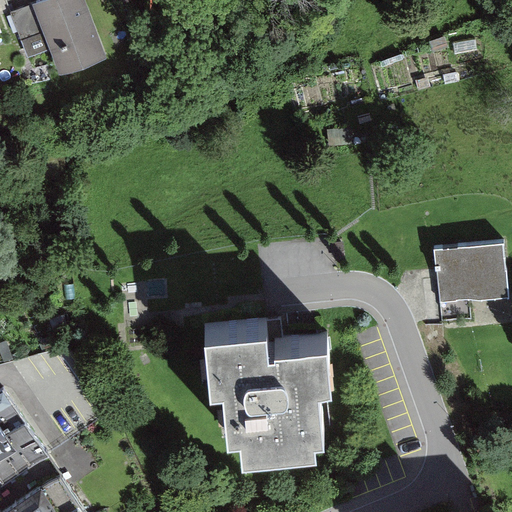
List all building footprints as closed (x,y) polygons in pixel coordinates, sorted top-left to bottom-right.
[(111,59),(86,0),(51,0),(35,7),(37,13),(16,21),(33,64),(53,56),(62,79),(111,59)] [(352,130),(328,131),(329,147),(352,145),(352,130)] [(511,238),(511,237),(442,243),(449,319),(477,317),(475,295),(511,291),(511,238)] [(266,318),(205,325),(211,384),(220,383),(226,437),(240,435),(242,454),(314,446),(312,429),(322,428),(317,382),(332,381),(326,333),(269,340),(266,318)] [(0,390),(0,485),(48,453),(4,388),(0,390)] [(74,511),(53,480),(5,511),(74,511)]
